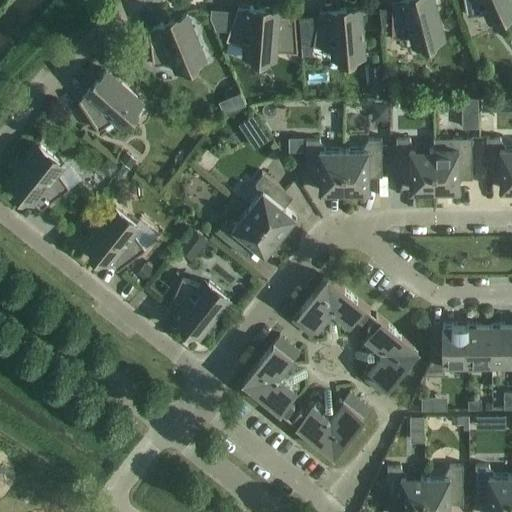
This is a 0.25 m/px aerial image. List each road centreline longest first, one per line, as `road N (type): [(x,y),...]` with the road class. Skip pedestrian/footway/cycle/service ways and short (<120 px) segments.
road 1 (residential): [(206,379),(0,209)]
road 2 (residential): [(206,379),(339,221)]
road 3 (residential): [(0,150),(80,52),(138,0)]
road 4 (residential): [(511,292),(434,294),(339,221)]
road 5 (residential): [(190,400),(333,511)]
road 6 (residential): [(339,221),(511,219)]
road 7 (residential): [(190,400),(168,431),(269,511)]
